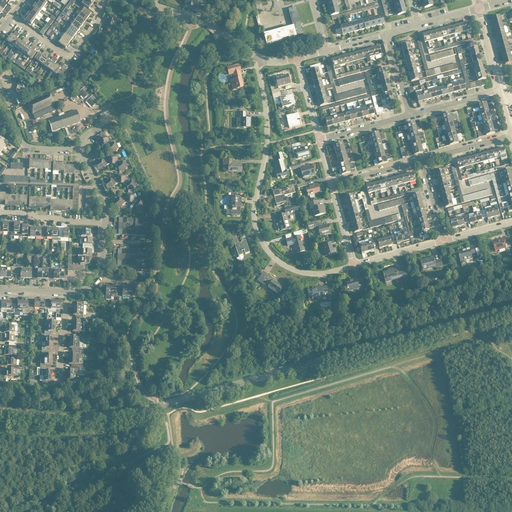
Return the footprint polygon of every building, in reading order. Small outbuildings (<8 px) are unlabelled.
[(93,6),(92,5),(85,0),(83,2),(81,0),(79,2),(89,10),(91,7),(92,8),(93,6)] [(201,4),(204,5),(206,0),(202,0),(202,1),(198,0),(186,0),(185,5),(189,6),(192,7),(197,8),(198,3),(201,4)] [(432,6),(430,0),(429,0),(423,2),(424,8),(432,6)] [(4,9),(7,6),(0,1),(0,8),(8,14),(9,13),(4,9)] [(404,7),(402,1),(394,3),(396,9),(404,7)] [(44,8),(37,3),(36,6),(34,5),(33,6),(44,15),(45,13),(42,10),(44,8)] [(31,12),(37,17),(41,19),(44,15),(33,6),(31,8),(33,9),(31,12)] [(405,13),(404,7),(396,9),(398,15),(405,13)] [(303,33),(296,8),(288,10),(289,10),(293,27),(266,35),(266,34),(263,35),(264,36),(263,36),(263,37),(264,37),(266,46),(281,42),(281,41),(288,39),(288,40),(296,38),(295,35),(303,33)] [(338,14),(337,8),(329,10),(331,16),(338,14)] [(95,16),(84,9),(82,11),(80,9),(78,11),(81,13),(88,18),(90,16),(93,18),(95,16)] [(37,17),(31,12),(29,14),(28,13),(26,15),(37,23),(39,21),(36,19),(37,17)] [(89,19),(88,18),(81,13),(79,16),(76,14),(75,16),(85,23),(87,20),(88,21),(89,19)] [(37,23),(26,15),(25,17),(26,18),(25,21),(27,23),(27,24),(30,26),(33,23),(36,25),(37,23)] [(86,23),(85,23),(75,16),(74,16),(73,17),(73,18),(72,20),(74,22),(82,27),(83,24),(84,25),(86,23)] [(108,22),(107,26),(112,28),(115,29),(117,25),(120,26),(122,20),(111,16),(108,22)] [(384,24),(382,17),(375,18),(377,26),(384,24)] [(83,28),(82,27),(74,22),(72,20),(68,24),(71,26),(78,31),(80,29),(81,30),(83,28)] [(473,33),(470,22),(464,24),(466,32),(467,35),(473,33)] [(466,32),(464,24),(458,26),(460,33),(466,32)] [(79,32),(78,31),(71,26),(69,29),(67,27),(65,29),(68,31),(68,30),(75,36),(77,33),(78,34),(79,32)] [(461,36),(460,33),(458,26),(452,27),(454,35),(457,34),(458,37),(461,36)] [(455,38),(454,35),(452,27),(446,29),(449,39),(455,38)] [(342,36),(340,28),(334,29),(336,37),(342,36)] [(505,34),(503,28),(496,30),(497,36),(505,34)] [(449,39),(446,29),(440,31),(442,38),(446,37),(446,40),(449,39)] [(76,36),(75,36),(68,30),(68,31),(66,33),(64,31),(62,33),(65,35),(72,40),(74,38),(75,38),(76,36)] [(10,44),(17,33),(15,32),(13,36),(10,34),(5,40),(10,44)] [(14,47),(19,40),(17,39),(20,35),(17,33),(10,44),(9,45),(13,48),(14,47)] [(73,41),(72,40),(65,35),(62,33),(59,37),(62,39),(69,44),(71,42),(72,43),(73,41)] [(431,41),(428,34),(422,35),(425,43),(428,42),(429,47),(432,47),(431,41)] [(506,40),(505,34),(497,36),(499,42),(506,40)] [(19,50),(26,40),(24,38),(21,42),(19,40),(14,47),(19,50)] [(70,45),(69,44),(62,39),(60,42),(57,40),(56,42),(65,49),(67,46),(68,47),(70,45)] [(23,53),(28,47),(26,45),(28,41),(26,40),(19,50),(17,52),(21,55),(23,53)] [(411,50),(409,44),(411,44),(410,41),(402,43),(404,43),(404,46),(401,46),(403,52),(411,50)] [(477,50),(476,44),(468,46),(470,52),(477,50)] [(25,59),(35,46),(33,45),(30,48),(28,47),(23,53),(25,55),(23,58),(25,59)] [(32,60),(37,53),(34,51),(37,48),(35,46),(25,59),(27,61),(29,58),(32,60)] [(382,58),(379,47),(373,49),(375,57),(376,60),(382,58)] [(375,57),(373,49),(367,51),(369,58),(375,57)] [(414,52),(414,49),(411,50),(403,52),(405,58),(412,56),(412,53),(414,52)] [(39,63),(47,52),(45,51),(42,54),(39,53),(35,59),(37,61),(35,64),(37,65),(39,63)] [(367,51),(361,52),(363,60),(366,59),(367,63),(370,63),(369,58),(367,51)] [(43,66),(48,59),(46,58),(49,54),(47,52),(39,63),(43,66)] [(355,54),(349,55),(351,63),(355,62),(355,64),(357,63),(357,62),(355,54)] [(352,66),(351,63),(349,55),(343,57),(345,65),(346,68),(352,66)] [(416,58),(415,55),(412,56),(405,58),(406,64),(414,62),(413,59),(416,58)] [(481,62),(479,56),(471,58),(473,64),(481,62)] [(48,69),(55,59),(53,57),(50,61),(48,59),(43,66),(48,69)] [(52,72),(57,66),(55,64),(57,60),(55,59),(48,69),(52,72)] [(340,69),(340,66),(337,59),(331,60),(334,71),(340,69)] [(18,60),(15,63),(14,65),(18,69),(20,67),(23,63),(19,61),(18,60)] [(416,68),(414,62),(406,64),(408,70),(416,68)] [(59,67),(57,66),(52,72),(56,75),(58,74),(60,75),(63,74),(68,68),(62,64),(59,67)] [(310,71),(312,77),(320,75),(323,74),(320,64),(310,67),(310,68),(310,67),(311,71),(310,71)] [(228,73),(232,72),(233,74),(235,80),(231,81),(233,90),(243,87),(241,81),(242,81),(240,72),(241,72),(239,65),(227,68),(228,73)] [(417,74),(416,68),(408,70),(409,76),(417,74)] [(386,75),(385,69),(377,71),(379,77),(386,75)] [(485,79),(484,73),(476,75),(478,81),(480,81),(483,80),(485,79)] [(419,80),(417,74),(409,76),(411,82),(419,80)] [(288,75),(275,79),(278,87),(290,84),(288,75)] [(466,90),(463,79),(456,81),(457,84),(459,92),(466,90)] [(390,86),(388,80),(380,82),(381,86),(377,87),(378,89),(382,88),(390,86)] [(454,85),(453,81),(451,82),(451,85),(453,93),(459,92),(457,84),(454,85)] [(25,90),(24,87),(25,87),(24,85),(23,85),(22,83),(17,85),(16,90),(17,94),(25,90)] [(448,95),(445,87),(442,88),(442,85),(439,85),(440,89),(442,96),(448,95)] [(453,93),(451,85),(445,87),(448,95),(453,93)] [(328,92),(326,86),(323,87),(315,89),(317,95),(328,92)] [(442,96),(440,89),(437,89),(436,86),(433,87),(436,98),(442,96)] [(436,98),(433,87),(427,89),(428,92),(430,100),(436,98)] [(430,100),(428,92),(424,93),(423,88),(421,89),(421,90),(424,101),(430,100)] [(424,101),(421,90),(415,92),(418,103),(424,101)] [(329,98),(328,92),(317,95),(318,101),(329,98)] [(57,110),(55,104),(50,94),(27,103),(28,104),(25,106),(28,112),(31,111),(35,120),(57,110)] [(293,94),(287,96),(280,98),(282,108),(295,104),(293,94)] [(331,104),(329,98),(318,101),(320,107),(331,104)] [(394,104),(393,98),(385,100),(386,104),(382,105),(383,107),(384,107),(386,106),(389,106),(392,105),(394,104)] [(375,115),(372,107),(372,105),(366,106),(366,109),(368,116),(375,115)] [(494,110),(493,107),(480,111),(481,116),(490,114),(489,111),(494,110)] [(362,118),(360,110),(357,111),(356,108),(354,109),(355,112),(357,119),(362,118)] [(65,116),(64,114),(58,115),(59,118),(49,122),(52,132),(81,123),(77,111),(70,113),(71,114),(65,116)] [(357,119),(355,112),(349,113),(351,121),(357,119)] [(237,119),(237,128),(240,128),(250,128),(250,119),(245,119),(245,116),(245,113),(239,113),(239,119),(237,119)] [(339,124),(337,117),(336,113),(330,115),(331,118),(333,126),(339,124)] [(301,125),(299,117),(298,114),(286,117),(288,123),(289,123),(291,128),(301,125)] [(333,126),(331,118),(328,119),(327,116),(324,117),(327,127),(333,126)] [(458,120),(457,117),(443,121),(445,126),(453,123),(453,121),(458,120)] [(496,120),(496,117),(482,121),(484,126),(492,123),(492,121),(496,120)] [(421,130),(420,127),(407,131),(409,136),(417,133),(417,131),(421,130)] [(460,130),(459,127),(446,131),(447,135),(456,133),(455,131),(460,130)] [(499,130),(498,127),(485,131),(486,136),(495,133),(494,131),(499,130)] [(447,135),(444,136),(446,141),(449,140),(462,137),(461,134),(457,135),(456,133),(447,135)] [(1,137),(0,138),(0,143),(5,147),(8,143),(1,137)] [(95,142),(98,147),(101,145),(106,146),(109,148),(111,144),(109,142),(106,137),(102,137),(99,141),(95,142)] [(385,140),(384,137),(371,141),(372,146),(381,143),(380,141),(385,140)] [(424,140),(423,137),(410,141),(411,146),(420,143),(419,141),(424,140)] [(463,140),(462,137),(449,140),(450,146),(459,143),(458,141),(463,140)] [(116,144),(111,144),(109,148),(111,152),(110,156),(115,156),(116,153),(119,149),(116,144)] [(295,148),(292,149),(293,153),(297,155),(298,159),(309,156),(307,148),(306,148),(306,146),(301,146),(295,148)] [(349,150),(348,147),(335,150),(336,155),(345,153),(344,151),(349,150)] [(388,150),(387,147),(373,150),(375,155),(384,153),(383,151),(388,150)] [(427,150),(426,147),(413,151),(414,156),(423,153),(422,151),(427,150)] [(507,159),(507,156),(504,149),(498,150),(501,158),(501,161),(507,159)] [(281,153),(276,155),(278,162),(274,163),(277,173),(276,173),(277,179),(280,178),(281,178),(287,176),(285,171),(282,161),(283,161),(281,153)] [(489,161),(487,153),(481,155),(483,163),(489,161)] [(483,163),(481,155),(475,157),(477,164),(480,163),(481,166),(484,166),(483,163)] [(117,161),(115,156),(110,156),(107,160),(110,164),(115,165),(117,167),(120,163),(117,161)] [(352,159),(351,156),(337,160),(339,165),(347,163),(347,161),(352,159)] [(391,160),(390,157),(376,160),(378,166),(386,163),(386,161),(391,160)] [(477,164),(475,157),(469,158),(471,166),(477,164)] [(472,169),(471,166),(469,158),(463,160),(465,168),(466,171),(472,169)] [(110,164),(107,160),(104,161),(99,161),(96,165),(99,169),(104,170),(106,166),(110,164)] [(232,164),(232,163),(229,163),(229,160),(223,160),(223,170),(226,170),(226,173),(242,173),(242,164),(232,164)] [(465,168),(463,160),(457,162),(459,169),(465,168)] [(125,163),(120,163),(117,167),(119,171),(119,175),(124,175),(124,172),(127,168),(125,163)] [(354,169),(353,166),(340,170),(341,175),(350,173),(350,171),(354,169)] [(309,169),(308,167),(300,169),(303,179),(315,175),(313,168),(309,169)] [(444,171),(443,170),(436,172),(437,178),(445,176),(444,174),(447,173),(447,170),(444,171)] [(511,176),(510,170),(500,173),(501,179),(504,178),(511,176)] [(415,181),(413,173),(407,175),(409,183),(415,181)] [(126,180),(124,175),(119,175),(116,179),(118,183),(123,184),(126,186),(129,182),(126,180)] [(447,182),(445,177),(445,176),(437,178),(439,184),(447,182)] [(403,184),(401,177),(395,178),(398,186),(398,189),(404,187),(403,184)] [(398,186),(395,178),(389,180),(392,188),(398,186)] [(118,183),(116,179),(113,180),(108,180),(105,184),(107,189),(112,189),(115,185),(118,183)] [(134,182),(129,182),(126,186),(128,191),(128,194),(133,195),(133,191),(136,187),(134,182)] [(386,189),(384,182),(378,183),(380,191),(380,193),(386,192),(386,189)] [(451,187),(450,182),(447,182),(439,184),(441,190),(448,188),(451,187)] [(273,192),(273,193),(277,206),(282,205),(283,205),(286,204),(284,196),(295,193),(293,185),(288,186),(288,188),(273,192)] [(317,185),(306,188),(308,196),(309,196),(310,198),(311,199),(314,198),(315,197),(314,195),(320,193),(317,185)] [(374,193),(372,185),(366,186),(368,194),(374,193)] [(450,194),(448,188),(441,190),(442,196),(450,194)] [(135,199),(133,195),(128,194),(125,198),(127,203),(132,203),(135,205),(138,201),(135,199)] [(452,200),(450,194),(442,196),(444,202),(452,200)] [(354,201),(352,195),(345,197),(346,203),(354,201)] [(412,200),(408,201),(409,204),(413,203),(421,201),(419,195),(411,197),(412,200)] [(127,203),(125,198),(122,200),(117,199),(114,203),(116,208),(121,208),(124,204),(127,203)] [(225,206),(224,207),(224,210),(225,210),(226,210),(231,210),(231,216),(240,216),(240,211),(240,208),(241,208),(241,203),(241,198),(234,198),(234,200),(232,200),(228,204),(228,206),(226,206),(225,206)] [(453,206),(452,200),(444,202),(445,208),(453,206)] [(143,202),(138,201),(135,205),(137,210),(137,214),(142,214),(142,210),(145,206),(143,202)] [(318,207),(317,201),(309,203),(310,209),(312,209),(314,217),(325,214),(324,208),(321,208),(321,206),(318,207)] [(356,207),(354,201),(346,203),(348,209),(356,207)] [(421,201),(413,203),(415,209),(422,207),(421,201)] [(500,216),(498,208),(497,205),(491,207),(492,210),(494,217),(500,216)] [(358,206),(356,207),(348,209),(349,215),(357,213),(360,212),(358,206)] [(415,209),(412,210),(413,215),(416,215),(424,213),(422,207),(415,209)] [(492,210),(491,207),(485,208),(485,210),(482,211),(485,218),(487,218),(488,219),(494,217),(492,210)] [(482,219),(485,218),(482,211),(480,212),(479,210),(473,212),(474,215),(476,222),(482,221),(482,219)] [(467,213),(464,213),(464,214),(465,216),(467,223),(470,222),(470,224),(476,222),(474,215),(468,216),(467,215),(467,213)] [(280,217),(276,218),(278,224),(276,225),(278,231),(280,230),(280,231),(290,229),(286,214),(281,216),(281,217),(280,218),(280,217)] [(464,224),(467,223),(465,216),(464,214),(456,216),(458,227),(465,225),(464,224)] [(458,227),(456,216),(450,218),(453,229),(458,227)] [(122,227),(123,219),(114,218),(114,223),(119,223),(118,227),(122,227)] [(426,218),(425,218),(418,220),(419,226),(427,224),(426,222),(427,222),(426,218)] [(131,223),(131,219),(123,219),(122,227),(127,227),(127,223),(131,223)] [(139,228),(139,219),(131,219),(131,223),(135,223),(135,227),(139,228)] [(148,219),(139,219),(139,228),(143,228),(143,224),(148,224),(148,219)] [(11,228),(11,222),(7,222),(6,223),(6,224),(3,224),(3,233),(8,233),(8,232),(11,232),(11,228)] [(19,233),(20,224),(16,224),(16,223),(15,222),(11,222),(11,228),(11,232),(11,237),(19,237),(19,235),(19,233)] [(328,225),(325,226),(322,227),(321,223),(317,224),(316,222),(307,224),(308,227),(314,225),(316,230),(318,229),(320,236),(330,233),(328,225)] [(28,236),(28,226),(24,226),(24,225),(24,224),(20,224),(19,233),(19,235),(27,236),(28,236)] [(429,230),(427,224),(419,226),(416,227),(417,232),(419,238),(420,238),(423,237),(428,236),(427,231),(429,230)] [(362,231),(360,225),(353,227),(354,233),(362,231)] [(36,238),(36,229),(33,229),(33,227),(32,227),(28,226),(28,236),(27,236),(27,238),(36,238)] [(44,238),(44,227),(40,227),(39,228),(39,229),(36,229),(36,238),(44,238)] [(52,238),(52,229),(49,229),(49,228),(48,227),(44,227),(44,238),(52,238)] [(60,239),(61,228),(57,227),(56,228),(56,229),(52,229),(52,238),(60,239)] [(122,235),(122,227),(118,227),(118,231),(114,231),(114,235),(122,235)] [(139,236),(139,228),(135,227),(135,231),(131,231),(131,236),(139,236)] [(65,228),(61,228),(60,239),(69,239),(69,230),(66,230),(66,229),(65,228)] [(147,236),(147,232),(143,232),(143,228),(139,228),(139,236),(147,236)] [(409,242),(407,233),(406,230),(400,232),(401,235),(403,242),(406,242),(406,243),(409,242)] [(81,231),(81,239),(92,240),(92,236),(91,235),(90,235),(90,231),(81,231)] [(287,247),(288,246),(293,245),(296,254),(304,251),(300,237),(303,236),(302,231),(293,233),(295,238),(286,240),(287,247)] [(403,242),(401,235),(400,232),(394,233),(395,235),(392,236),(394,243),(396,243),(397,244),(403,242)] [(391,244),(394,243),(392,236),(388,237),(389,238),(385,239),(385,236),(382,236),(383,240),(385,247),(391,246),(391,244)] [(508,238),(498,240),(498,242),(493,243),(495,251),(511,247),(508,238)] [(92,243),(92,240),(81,239),(79,239),(79,242),(79,243),(80,244),(81,244),(83,244),(83,248),(94,248),(94,244),(93,243),(92,243)] [(368,240),(365,241),(365,244),(367,252),(370,251),(371,252),(374,252),(373,251),(373,250),(373,249),(376,248),(374,241),(371,241),(371,243),(369,243),(368,240)] [(385,247),(383,240),(377,241),(377,240),(374,241),(376,248),(379,247),(379,249),(385,247)] [(249,253),(247,247),(245,241),(241,242),(241,243),(239,244),(239,243),(234,245),(238,257),(243,255),(242,254),(245,253),(245,254),(249,253)] [(331,244),(322,246),(325,257),(328,256),(336,254),(335,249),(332,250),(331,244)] [(367,252),(365,244),(359,246),(361,254),(367,252)] [(458,252),(459,258),(461,257),(462,261),(472,258),(472,257),(476,256),(473,247),(466,249),(466,250),(465,251),(464,251),(458,252)] [(94,252),(94,248),(83,248),(82,256),(91,256),(92,253),(93,253),(94,252)] [(121,259),(122,250),(113,250),(113,254),(118,254),(117,258),(121,259)] [(130,250),(122,250),(121,259),(125,259),(126,255),(129,255),(130,250)] [(138,256),(138,251),(130,250),(130,255),(134,255),(134,259),(138,259),(138,256)] [(91,262),(91,256),(82,256),(78,256),(78,259),(80,259),(80,264),(89,265),(89,261),(90,261),(90,262),(91,262)] [(147,256),(138,256),(138,259),(138,264),(142,264),(142,260),(146,260),(147,256)] [(121,267),(121,259),(117,258),(117,262),(113,262),(113,267),(121,267)] [(440,260),(434,262),(433,258),(420,262),(421,263),(420,263),(421,264),(423,271),(435,267),(435,268),(442,266),(440,260)] [(129,267),(130,263),(125,263),(125,259),(121,259),(121,267),(129,267)] [(138,267),(138,264),(138,259),(134,259),(134,263),(130,263),(129,267),(138,267)] [(146,273),(146,268),(142,268),(142,264),(138,264),(138,267),(137,272),(146,273)] [(67,282),(68,276),(64,276),(65,271),(62,271),(63,266),(60,266),(59,268),(59,271),(59,280),(62,280),(62,281),(63,282),(67,282)] [(13,275),(16,275),(16,267),(11,267),(11,269),(6,269),(6,278),(7,278),(9,280),(12,280),(13,278),(13,275)] [(26,279),(26,270),(21,270),(22,268),(16,267),(16,275),(19,275),(19,279),(20,281),(23,281),(24,279),(26,279)] [(51,282),(51,271),(51,268),(48,268),(43,267),(43,270),(43,280),(46,280),(46,281),(47,282),(51,282)] [(59,280),(59,271),(59,268),(51,268),(51,271),(51,282),(55,282),(56,281),(56,280),(59,280)] [(404,269),(400,270),(396,271),(395,268),(391,269),(391,271),(383,273),(383,275),(383,276),(383,277),(383,276),(385,282),(406,276),(404,269)] [(34,281),(35,270),(26,270),(26,279),(29,279),(29,280),(30,281),(34,281)] [(43,280),(43,270),(35,270),(34,281),(38,281),(39,281),(39,279),(43,280)] [(274,281),(267,276),(265,279),(261,276),(258,280),(257,281),(278,295),(283,288),(275,282),(275,281),(274,281)] [(361,278),(351,281),(351,282),(346,283),(347,289),(347,290),(348,290),(348,292),(358,289),(357,285),(363,284),(361,278)] [(111,297),(111,287),(106,287),(106,290),(103,290),(103,297),(106,297),(105,300),(111,300),(111,297)] [(117,287),(111,287),(111,297),(119,298),(119,295),(116,295),(117,287)] [(327,294),(327,287),(321,287),(321,289),(307,291),(309,299),(312,299),(313,299),(318,298),(318,299),(325,298),(325,294),(327,294)] [(128,298),(128,288),(123,288),(122,296),(119,295),(119,298),(128,298)] [(133,291),(133,288),(128,288),(128,298),(136,298),(136,291),(133,291)] [(39,309),(40,301),(35,301),(34,305),(31,305),(31,312),(34,312),(34,309),(39,309)] [(48,310),(48,304),(45,303),(45,301),(40,301),(39,309),(45,309),(45,310),(48,310)] [(56,309),(56,302),(51,301),(51,304),(48,304),(48,310),(48,312),(56,313),(56,309)] [(14,313),(15,304),(12,304),(12,302),(7,302),(6,313),(6,314),(14,314),(14,313)] [(23,313),(23,302),(18,302),(18,305),(15,304),(14,313),(20,313),(23,313)] [(31,313),(31,312),(31,305),(28,305),(28,303),(23,302),(23,313),(31,313)] [(73,305),(73,310),(83,311),(84,306),(84,305),(87,305),(87,303),(84,303),(81,302),(81,305),(73,305)] [(83,319),(83,311),(73,310),(73,316),(81,316),(81,319),(83,319)] [(56,327),(56,322),(53,322),(53,318),(47,318),(47,321),(48,322),(48,327),(56,327)] [(86,319),(83,319),(81,319),(79,319),(79,322),(73,321),(73,327),(83,327),(83,322),(86,322),(86,319)] [(15,332),(15,326),(18,326),(18,324),(14,324),(12,324),(11,326),(5,326),(4,332),(9,333),(9,336),(14,336),(16,336),(17,333),(15,332)] [(55,332),(56,327),(48,327),(48,332),(44,332),(44,335),(51,335),(51,332),(55,332)] [(86,327),(83,327),(73,327),(72,332),(76,332),(76,335),(83,335),(83,332),(86,332),(86,327)] [(53,343),(53,338),(51,338),(51,335),(44,335),(42,335),(42,343),(53,343)] [(83,335),(76,335),(74,335),(74,338),(70,338),(69,343),(82,344),(83,335)] [(14,342),(14,336),(9,336),(4,336),(4,342),(9,343),(9,346),(16,346),(16,343),(14,342)] [(53,349),(53,343),(42,343),(42,347),(42,351),(50,352),(50,349),(53,349)] [(82,349),(82,344),(69,343),(69,348),(73,348),(72,351),(79,352),(81,352),(82,349)] [(16,350),(16,346),(9,346),(9,349),(4,349),(4,356),(12,356),(14,356),(14,350),(16,350)] [(52,360),(53,355),(50,355),(50,352),(42,351),(41,360),(52,360)] [(69,354),(69,359),(79,360),(83,360),(83,352),(81,352),(79,352),(72,351),(72,354),(69,354)] [(19,356),(14,356),(12,356),(12,359),(6,359),(6,366),(11,366),(16,366),(17,360),(19,360),(19,356)] [(79,365),(79,360),(69,359),(69,365),(72,365),(72,368),(80,368),(82,368),(82,365),(79,365)] [(52,365),(52,360),(41,360),(40,368),(50,368),(50,365),(52,365)] [(6,369),(6,376),(7,376),(7,379),(16,380),(16,376),(16,370),(18,370),(18,366),(16,366),(11,366),(11,369),(6,369)] [(52,377),(52,371),(50,371),(50,368),(40,368),(40,376),(52,377)] [(77,376),(77,371),(80,371),(80,368),(72,368),(70,368),(70,371),(67,370),(66,376),(77,376)] [(52,382),(52,377),(40,376),(40,382),(42,382),(42,385),(49,385),(50,382),(52,382)] [(76,384),(77,376),(66,376),(66,381),(74,381),(74,384),(76,384)]
